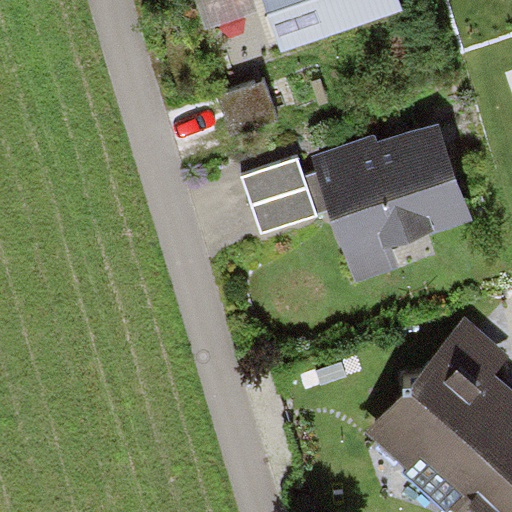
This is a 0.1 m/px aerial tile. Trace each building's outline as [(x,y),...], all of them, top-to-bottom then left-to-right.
[(200,0),(206,15),(246,0),(200,0)] [(271,0),(283,34),(383,0),(271,0)] [(262,72),(218,87),(231,127),(275,112),(262,72)] [(314,148),(319,162),(303,168),(318,209),(334,203),(359,271),(400,256),(390,231),(429,216),(431,224),(474,208),(438,110),(376,133),(373,126),(314,148)] [(298,151),(244,172),(264,228),(318,209),(303,168),(298,151)] [(511,347),(466,308),(368,421),(412,460),(409,464),(448,498),(451,495),(471,511),(511,511),(511,376),(498,364),(511,347)]
